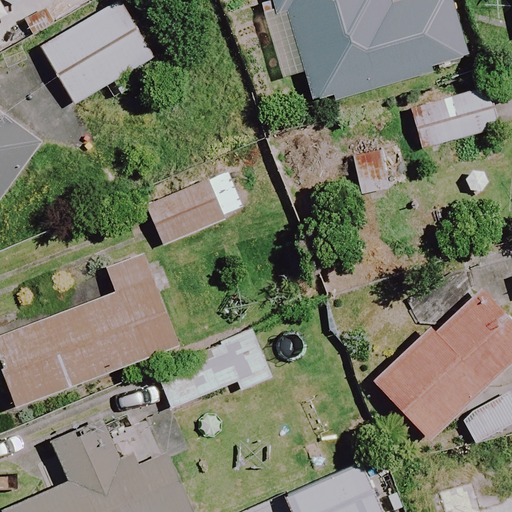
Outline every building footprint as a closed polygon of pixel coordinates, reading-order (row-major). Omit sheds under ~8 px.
[(417,0),(385,9),(382,0),(269,0),(274,15),(263,18),(281,80),(302,74),(312,108),(465,64),(446,0),(417,0)] [(160,75),(119,4),(38,51),(72,108),(114,84),(122,97),(160,75)] [(498,131),(486,90),(409,112),(421,153),(498,131)] [(0,200),(35,154),(0,128),(0,200)] [(389,192),(378,148),(349,155),(359,199),(389,192)] [(243,213),(219,158),(139,194),(164,249),(243,213)] [(172,352),(148,285),(0,340),(0,373),(14,410),(172,352)] [(511,365),(511,326),(477,288),(372,383),(426,443),(511,365)] [(266,373),(250,333),(206,352),(210,361),(156,383),(168,414),(266,373)] [(188,511),(155,436),(91,464),(80,440),(54,451),(69,486),(7,511),(188,511)] [(379,511),(360,467),(282,500),(287,511),(379,511)] [(511,511),(511,495),(484,504),(476,477),(440,488),(446,511),(511,511)]
